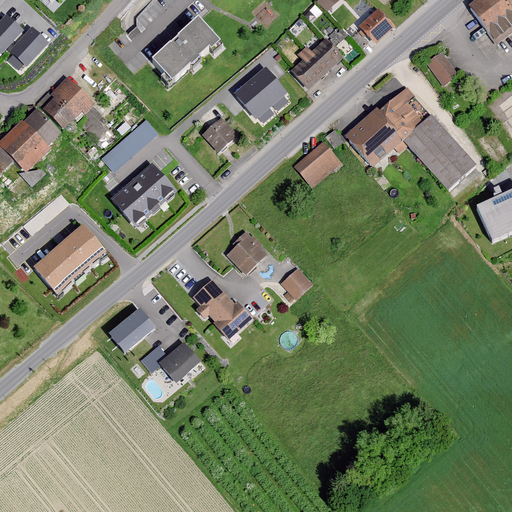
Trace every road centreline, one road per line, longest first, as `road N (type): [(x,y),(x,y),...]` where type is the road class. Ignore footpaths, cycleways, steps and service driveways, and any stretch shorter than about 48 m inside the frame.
road 1 (secondary): [(223,200),(451,0)]
road 2 (secondary): [(0,390),(223,200)]
road 3 (residential): [(122,0),(32,91),(10,103)]
